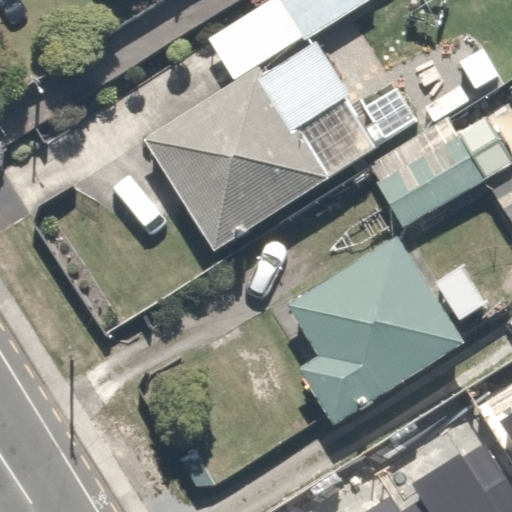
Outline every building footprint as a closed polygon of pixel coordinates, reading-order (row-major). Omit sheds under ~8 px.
[(309,35),(367,0),(246,0),(196,30),(229,84),(309,35)] [(309,35),(229,84),(128,144),(205,259),(418,116),(393,78),(355,103),(309,35)] [(505,160),(470,99),(359,163),(394,224),(505,160)] [(511,167),(479,188),(511,241),(511,167)] [(321,426),(453,347),(440,324),(482,299),(458,259),(418,283),(387,232),(279,297),(310,348),(284,364),(321,426)] [(464,511),(417,433),(290,508),(292,511),(464,511)]
